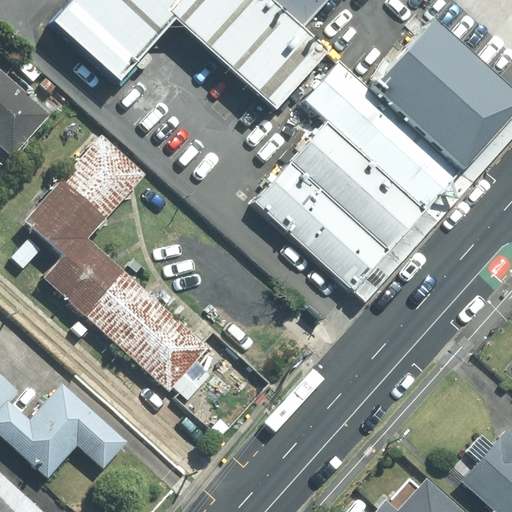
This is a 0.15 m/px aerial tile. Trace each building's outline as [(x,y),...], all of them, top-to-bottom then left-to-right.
[(312,57),(289,36),(243,0),(65,0),(42,26),(109,88),(165,27),(260,114),(312,57)] [(278,0),(303,19),(321,0),(278,0)] [(360,88),(450,170),(507,108),(417,26),(360,88)] [(319,120),(415,208),(450,170),(360,88),(330,60),(295,98),(319,120)] [(0,68),(0,156),(7,163),(51,113),(0,68)] [(279,164),(375,252),(415,208),(319,120),(279,164)] [(136,175),(90,137),(15,225),(51,255),(28,281),(165,395),(203,351),(76,245),(136,175)] [(375,252),(279,164),(245,201),(341,289),(375,252)] [(0,404),(14,388),(0,375),(0,445),(37,477),(63,446),(97,475),(122,446),(55,388),(23,425),(0,404)] [(511,511),(511,451),(494,434),(451,480),(485,511),(511,511)] [(455,511),(416,478),(388,509),(377,500),(366,511),(455,511)] [(38,511),(0,479),(0,511),(38,511)]
